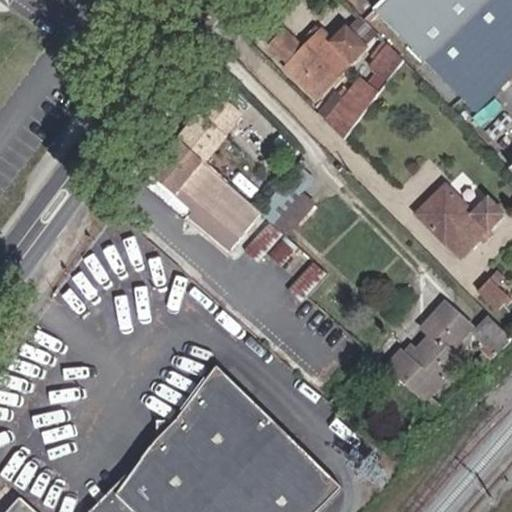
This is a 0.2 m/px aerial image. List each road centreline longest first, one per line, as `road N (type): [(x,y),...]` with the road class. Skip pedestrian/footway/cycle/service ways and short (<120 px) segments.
road 1 (unknown): [(456,266),(280,81),(196,14)]
road 2 (secondary): [(206,0),(0,278)]
road 3 (unknown): [(0,126),(79,25)]
